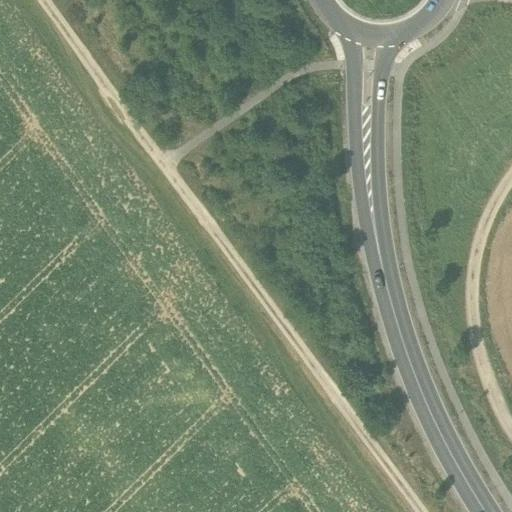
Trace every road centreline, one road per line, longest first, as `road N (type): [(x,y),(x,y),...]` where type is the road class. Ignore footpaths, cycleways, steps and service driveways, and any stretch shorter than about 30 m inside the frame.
road 1 (track): [(165,163),(418,511)]
road 2 (secondary): [(484,511),(418,380),(375,242)]
road 3 (secondary): [(346,26),(356,68),(359,169),(375,242)]
road 4 (secondary): [(375,242),(383,70),(392,36)]
road 5 (track): [(41,0),(165,163)]
road 6 (track): [(511,183),(484,235),(474,280),(478,330)]
